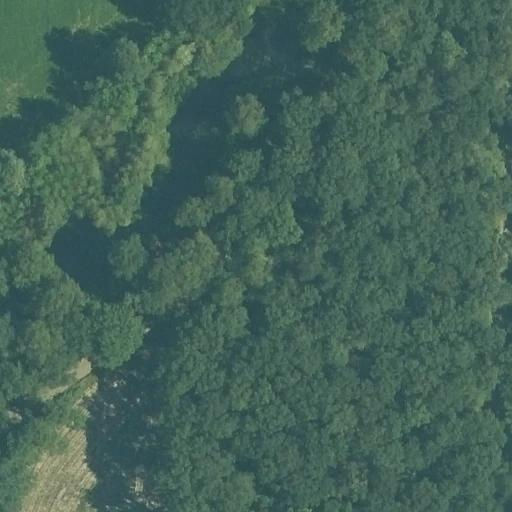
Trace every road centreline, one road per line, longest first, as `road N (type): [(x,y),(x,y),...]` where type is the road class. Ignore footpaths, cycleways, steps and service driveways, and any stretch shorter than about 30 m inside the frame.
road 1 (unclassified): [(0,424),(246,245),(331,145),(427,0)]
road 2 (track): [(488,511),(511,173)]
road 3 (track): [(191,289),(181,511)]
